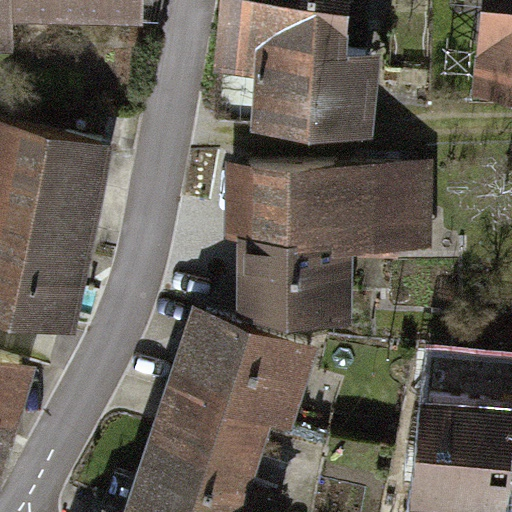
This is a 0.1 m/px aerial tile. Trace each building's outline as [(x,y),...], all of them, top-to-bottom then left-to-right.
[(145,0),(0,0),(0,40),(19,41),(19,11),(146,12),(145,0)] [(232,0),(227,55),(259,56),(258,106),(368,119),(377,37),(340,32),(344,0),(232,0)] [(511,0),(505,0),(501,77),(511,77),(511,0)] [(0,301),(70,316),(108,138),(0,117),(0,301)] [(430,149),(233,150),(233,231),(250,231),(251,301),(348,300),(348,227),(431,227),(430,149)] [(296,329),(205,297),(129,511),(115,511),(111,510),(110,511),(280,511),(287,492),(244,477),(296,329)] [(0,470),(34,358),(0,347),(0,470)] [(511,363),(438,357),(425,492),(511,500),(511,363)]
